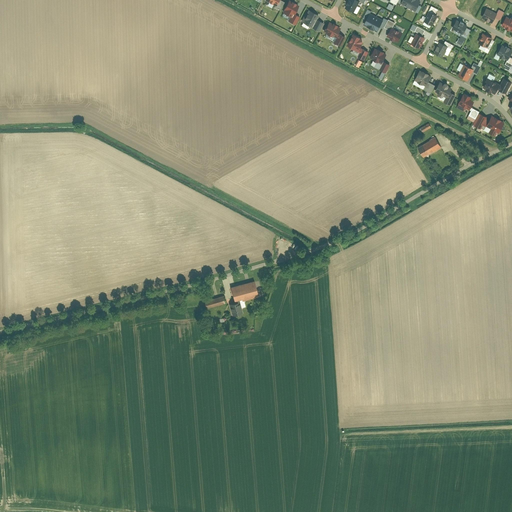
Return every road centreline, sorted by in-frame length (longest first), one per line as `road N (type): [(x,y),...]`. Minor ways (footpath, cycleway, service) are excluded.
road 1 (unclassified): [(0,334),(281,263),(511,144)]
road 2 (track): [(226,6),(491,152)]
